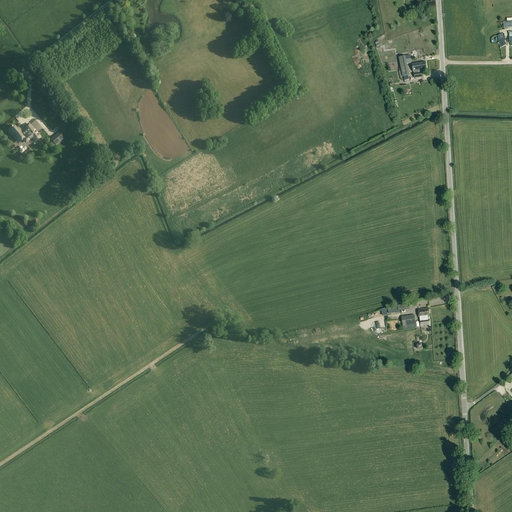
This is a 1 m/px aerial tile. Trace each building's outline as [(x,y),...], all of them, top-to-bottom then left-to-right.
[(117,12),(123,7),(121,4),(115,9),(117,12)] [(410,55),(398,57),(401,71),(399,72),(400,77),(402,77),(403,77),(408,76),(409,76),(407,64),(412,63),(410,55)] [(415,78),(422,77),(421,71),(426,70),(425,62),(412,64),(413,72),(414,72),(415,78)] [(17,129),(14,126),(7,131),(18,144),(23,140),(26,144),(32,139),(35,143),(42,138),(41,137),(35,129),(30,123),(23,128),(24,130),(22,131),(19,127),(17,129)] [(70,131),(65,135),(70,140),(74,136),(70,131)] [(56,146),(64,139),(59,132),(51,139),(56,146)] [(430,325),(429,320),(428,317),(430,317),(429,308),(418,310),(419,318),(420,326),(430,325)] [(414,316),(401,318),(403,327),(415,325),(414,316)]
